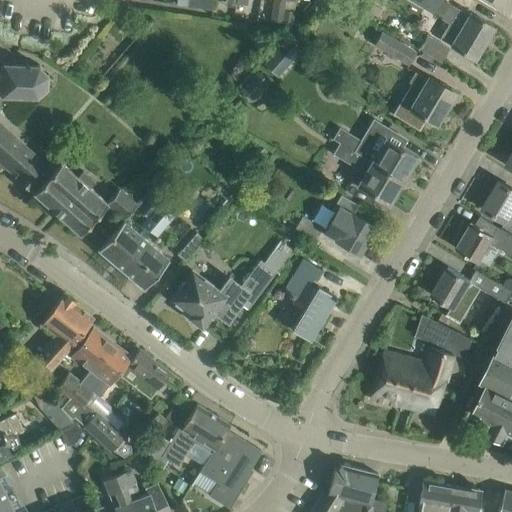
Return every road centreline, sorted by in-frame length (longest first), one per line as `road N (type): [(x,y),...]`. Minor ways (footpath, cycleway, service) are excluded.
road 1 (residential): [(302,436),(511,72)]
road 2 (tertiary): [(302,436),(214,389),(43,256),(0,232)]
road 3 (tertiary): [(511,473),(302,436)]
